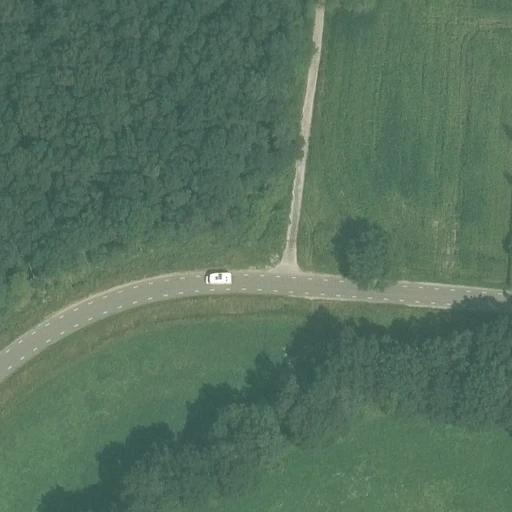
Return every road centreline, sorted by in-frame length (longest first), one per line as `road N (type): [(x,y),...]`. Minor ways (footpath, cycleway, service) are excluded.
road 1 (tertiary): [(0,368),(83,315),(180,286),(246,283),(511,302)]
road 2 (track): [(286,285),(321,0)]
